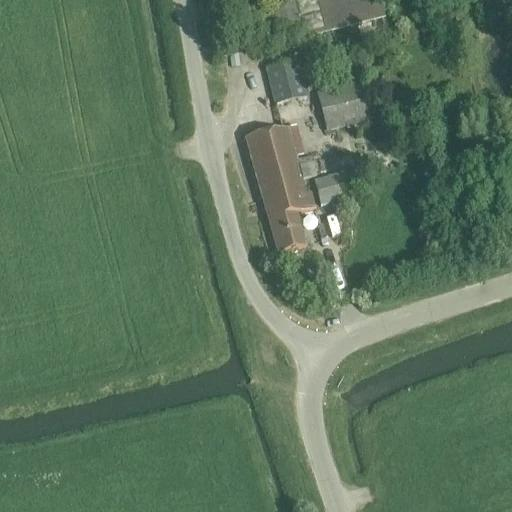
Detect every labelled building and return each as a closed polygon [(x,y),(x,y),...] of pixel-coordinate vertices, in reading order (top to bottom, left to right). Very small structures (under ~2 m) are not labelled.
[(300,0),(254,12),(263,50),(373,22),(368,0),(300,0)] [(266,72),(275,108),(307,100),(298,64),(266,72)] [(320,97),(329,132),(372,121),(363,86),(320,97)] [(310,196),(305,198),(301,184),(317,181),(312,161),(296,164),(288,131),(245,142),(278,258),(305,250),(296,217),(314,212),(310,196)] [(313,185),(320,209),(356,200),(350,175),(313,185)]
